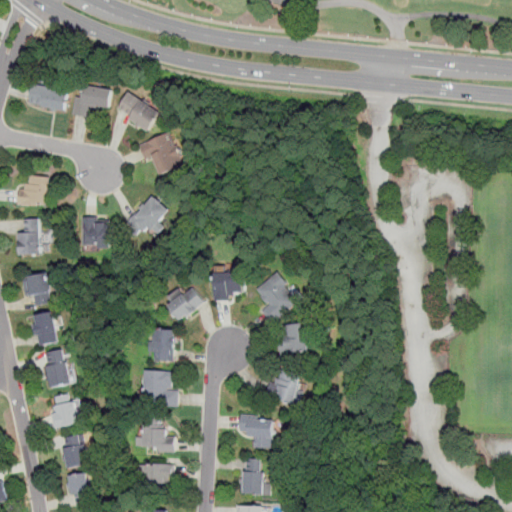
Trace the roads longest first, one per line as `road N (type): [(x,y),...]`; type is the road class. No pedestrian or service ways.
road 1 (residential): [(35,0),(0,84),(9,358),(40,511)]
road 2 (primary): [(511,68),(203,34),(92,0)]
road 3 (primary): [(33,0),(139,47),(215,68),(386,84)]
road 4 (residential): [(206,511),(215,376),(232,344)]
road 5 (primary): [(386,84),(511,95)]
